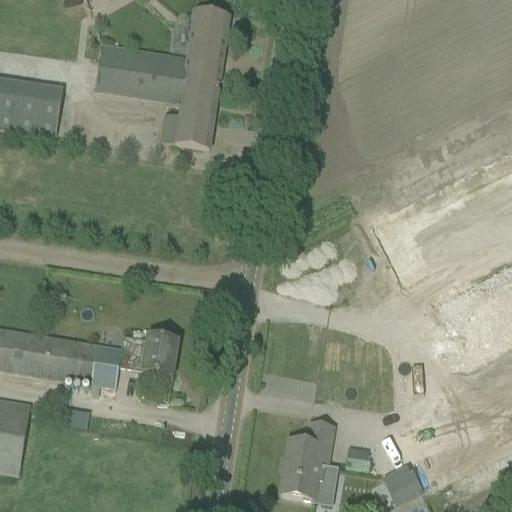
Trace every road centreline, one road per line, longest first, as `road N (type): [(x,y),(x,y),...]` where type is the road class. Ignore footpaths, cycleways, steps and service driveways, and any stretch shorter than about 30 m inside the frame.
road 1 (tertiary): [(213,511),(291,0)]
road 2 (track): [(247,292),(0,258)]
